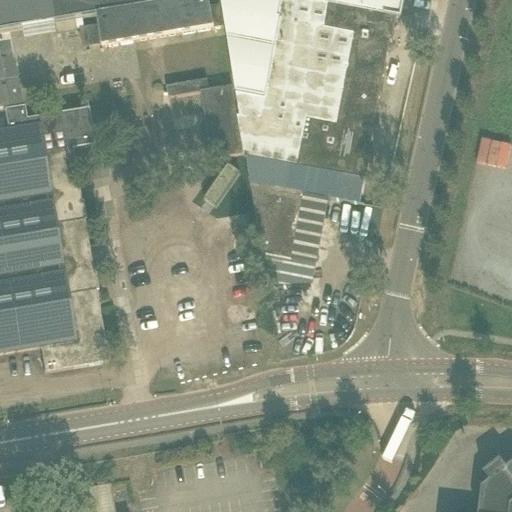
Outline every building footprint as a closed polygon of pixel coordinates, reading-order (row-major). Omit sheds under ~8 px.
[(210,8),(208,0),(0,0),(0,34),(55,26),(76,22),(97,19),(102,49),(213,31),(213,30),(224,29),(220,7),(210,8)] [(221,0),(240,119),(260,123),(279,22),(277,22),(281,0),(221,0)] [(260,123),(240,119),(238,118),(245,156),(247,159),(285,167),(297,169),(365,183),(396,20),(401,21),(404,0),(281,0),(277,22),(279,22),(260,123)] [(76,22),(55,26),(57,38),(78,35),(76,22)] [(212,161),(245,156),(238,118),(233,88),(209,92),(207,81),(167,87),(169,100),(201,95),(212,161)] [(4,112),(7,133),(31,285),(93,275),(84,222),(86,222),(83,204),(81,204),(72,149),(84,147),(84,149),(94,147),(88,111),(26,121),(24,109),(4,112)] [(7,133),(0,134),(0,356),(40,350),(42,349),(31,285),(7,133)] [(228,166),(204,201),(215,209),(239,175),(228,166)] [(297,169),(285,167),(280,190),(250,185),(260,240),(263,259),(292,265),(306,195),(293,193),(297,169)] [(95,275),(93,275),(31,285),(42,349),(40,350),(44,375),(110,364),(107,346),(105,346),(96,293),(98,293),(95,275)] [(483,477),(490,485),(482,491),(479,511),(511,511),(511,467),(507,471),(500,463),(483,477)]
